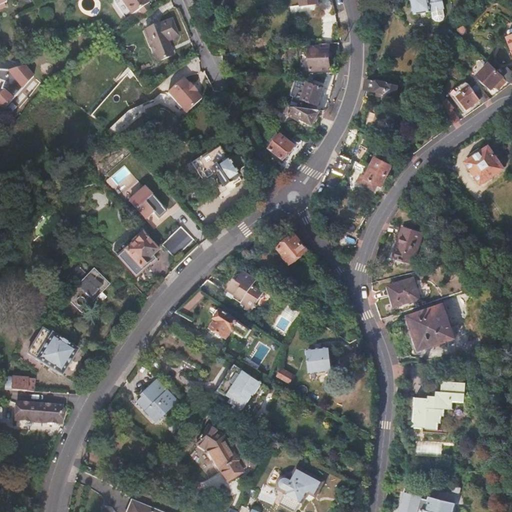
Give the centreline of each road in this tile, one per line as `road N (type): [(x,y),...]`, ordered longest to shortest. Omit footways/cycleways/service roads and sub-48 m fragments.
road 1 (residential): [(95,402),(199,267),(294,197)]
road 2 (residential): [(354,291),(370,237),(412,175),(511,100)]
road 3 (residential): [(372,511),(387,370),(354,291)]
road 4 (residential): [(294,197),(351,83),(346,0)]
